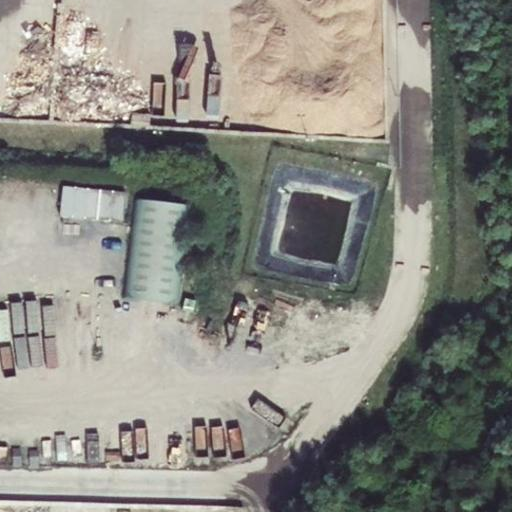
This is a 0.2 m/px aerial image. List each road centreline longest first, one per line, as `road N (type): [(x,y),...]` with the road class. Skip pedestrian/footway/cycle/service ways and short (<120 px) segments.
road 1 (unknown): [(445,0),(455,190),(412,305),(328,382),(223,401)]
road 2 (unknown): [(0,296),(101,317),(223,401)]
road 3 (unknown): [(223,401),(0,388)]
